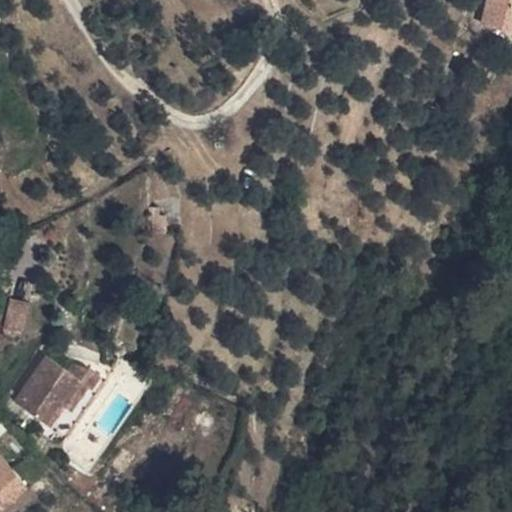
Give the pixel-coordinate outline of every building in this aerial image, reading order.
[(0,309),(11,313),(12,304),(0,302),(0,309)] [(0,335),(9,336),(11,313),(0,309),(0,335)] [(89,382),(28,341),(0,377),(0,395),(49,431),(54,425),(89,382)] [(54,425),(80,445),(134,372),(110,352),(89,382),(54,425)] [(0,491),(26,471),(1,438),(0,438),(0,491)]
